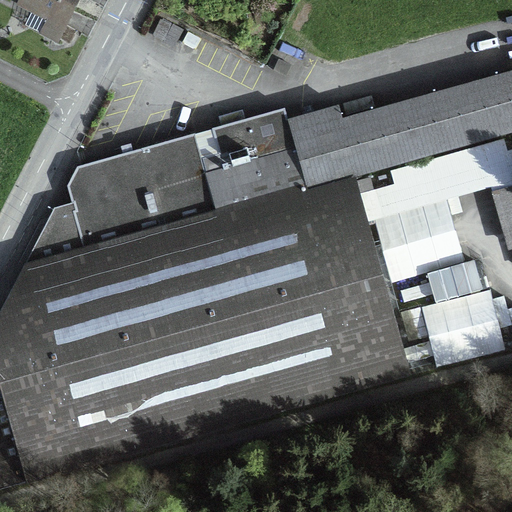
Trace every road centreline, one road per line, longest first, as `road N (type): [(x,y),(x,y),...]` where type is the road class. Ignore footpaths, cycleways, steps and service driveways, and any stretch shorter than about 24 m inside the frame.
road 1 (track): [(511,364),(0,497)]
road 2 (residential): [(0,244),(71,107)]
road 3 (residential): [(71,107),(126,0)]
